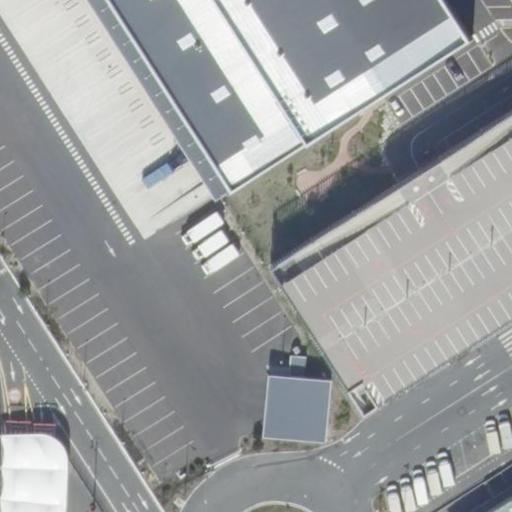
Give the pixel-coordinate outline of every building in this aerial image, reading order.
[(97,0),(221,193),(469,36),(446,0),(97,0)] [(511,99),(408,167),(256,265),(356,414),(511,315),(511,99)] [(261,374),(256,435),(322,440),(327,379),(261,374)] [(0,511),(59,511),(62,463),(57,443),(39,430),(0,434),(0,511)] [(511,511),(511,495),(486,511),(511,511)]
